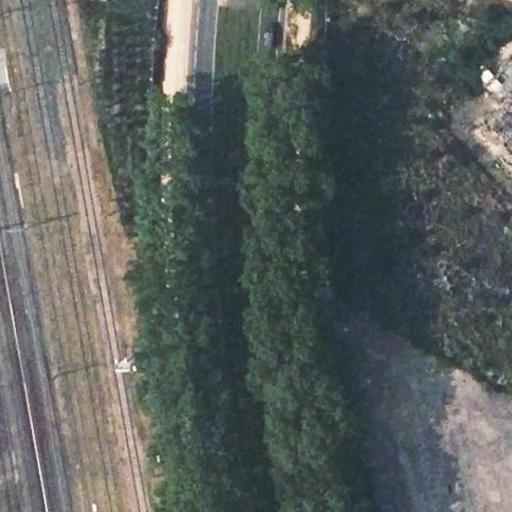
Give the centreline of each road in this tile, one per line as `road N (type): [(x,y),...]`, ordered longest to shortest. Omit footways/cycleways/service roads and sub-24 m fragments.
road 1 (tertiary): [(210,0),(206,265),(245,511)]
road 2 (tertiary): [(298,511),(271,350),(262,166),(271,0)]
